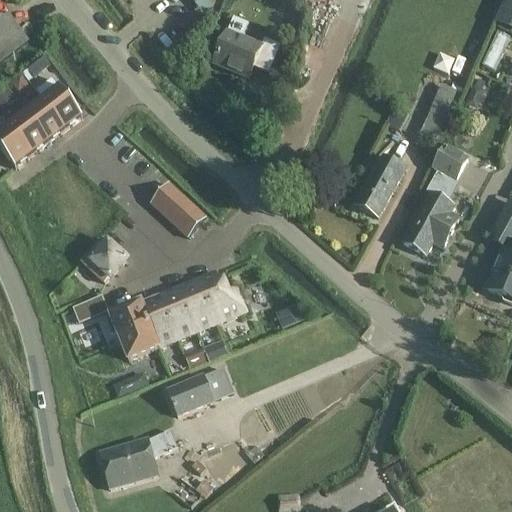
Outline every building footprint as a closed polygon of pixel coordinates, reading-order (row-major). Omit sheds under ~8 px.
[(511,0),(506,0),(496,25),(511,31),(511,0)] [(7,18),(0,23),(0,67),(28,45),(7,18)] [(214,67),(249,81),(254,69),(269,75),(280,47),(264,41),(261,48),(227,34),(214,67)] [(21,77),(11,84),(18,94),(28,87),(21,77)] [(43,103),(66,133),(82,121),(53,82),(36,94),(42,104),(43,103)] [(0,112),(16,99),(6,86),(0,91),(0,112)] [(421,135),(437,142),(451,108),(455,110),(461,95),(441,87),(421,135)] [(26,116),(49,146),(66,133),(43,103),(42,104),(26,116)] [(32,159),(49,146),(26,116),(10,128),(32,159)] [(10,128),(4,120),(0,122),(0,150),(16,171),(32,159),(10,128)] [(403,246),(426,259),(434,246),(443,251),(459,221),(450,216),(454,208),(448,205),(459,186),(456,184),(469,162),(445,148),(432,172),(436,175),(426,194),(431,197),(403,246)] [(383,159),(355,208),(379,221),(406,172),(383,159)] [(164,192),(174,200),(178,195),(169,187),(164,192)] [(164,192),(160,196),(169,205),(174,200),(164,192)] [(178,195),(174,200),(169,205),(178,213),(187,204),(178,195)] [(169,205),(160,196),(156,201),(165,210),(169,205)] [(151,206),(160,215),(165,210),(156,201),(151,206)] [(178,213),(169,223),(178,231),(183,226),(187,222),(192,217),(196,212),(187,204),(178,213)] [(511,204),(502,223),(511,228),(511,204)] [(160,215),(169,223),(178,213),(169,205),(165,210),(160,215)] [(192,217),(201,225),(206,220),(196,212),(192,217)] [(197,230),(201,225),(192,217),(187,222),(197,230)] [(197,230),(187,222),(183,226),(192,235),(197,230)] [(183,226),(178,231),(188,240),(192,235),(183,226)] [(82,265),(104,286),(126,263),(103,241),(82,265)] [(488,292),(511,302),(511,249),(505,246),(498,263),(500,264),(488,292)] [(200,283),(217,328),(246,316),(237,293),(225,299),(216,276),(200,283)] [(180,291),(198,336),(217,328),(200,283),(180,291)] [(180,291),(160,299),(178,344),(198,336),(180,291)] [(74,306),(82,328),(111,318),(103,296),(74,306)] [(178,344),(160,299),(140,307),(149,330),(159,352),(178,344)] [(149,330),(140,307),(111,319),(112,322),(107,324),(113,340),(118,338),(120,342),(149,330)] [(120,342),(129,364),(159,352),(149,330),(120,342)] [(191,368),(229,360),(226,345),(187,353),(191,368)] [(214,404),(234,396),(224,371),(166,394),(177,420),(214,405),(214,404)] [(101,456),(110,492),(158,479),(154,462),(178,451),(171,434),(149,444),(101,456)] [(299,511),(299,496),(278,497),(278,511),(299,511)]
